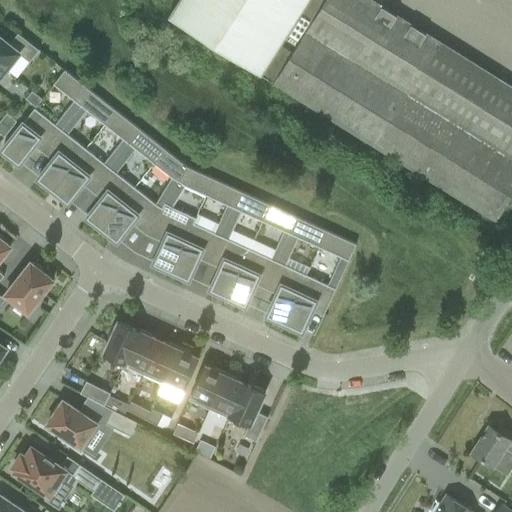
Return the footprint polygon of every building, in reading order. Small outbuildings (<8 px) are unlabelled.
[(309,0),(301,13),(279,0),(179,0),(169,18),(496,221),(511,196),(511,88),(368,0),(309,0)] [(0,65),(6,70),(19,54),(29,62),(39,50),(18,33),(9,44),(0,36),(0,65)] [(55,125),(34,108),(2,150),(4,152),(3,153),(14,162),(15,160),(19,163),(33,145),(43,152),(91,91),(65,70),(53,84),(74,101),(55,125)] [(36,107),(42,99),(32,91),(26,99),(36,107)] [(91,91),(43,152),(52,160),(38,178),(42,181),(40,183),(51,192),(86,149),(67,134),(86,110),(105,125),(116,111),(91,91)] [(104,163),(86,149),(51,192),(63,201),(64,199),(68,202),(82,184),(92,191),(140,130),(116,111),(105,125),(123,139),(104,163)] [(0,121),(10,129),(17,121),(7,113),(0,121)] [(10,129),(0,121),(0,133),(4,137),(10,129)] [(140,130),(92,191),(101,199),(87,217),(91,220),(89,222),(100,231),(135,187),(116,173),(135,149),(154,163),(165,149),(140,130)] [(156,204),(135,187),(100,231),(112,240),(113,238),(117,241),(131,223),(146,234),(187,167),(165,149),(154,163),(172,178),(156,204)] [(187,167),(146,234),(163,242),(153,263),(158,265),(157,267),(170,273),(195,218),(172,207),(185,186),(206,195),(213,179),(187,167)] [(195,218),(170,273),(183,279),(184,277),(188,279),(198,258),(209,263),(242,192),(213,179),(206,195),(227,205),(214,233),(194,223),(196,218),(195,218)] [(270,205),(242,192),(209,263),(220,268),(210,289),(215,291),(214,293),(227,299),(250,249),(228,239),(241,212),(262,221),(270,205)] [(271,259),(250,249),(227,299),(240,305),(241,303),(245,305),(255,284),(266,289),(298,218),(270,205),(262,221),(284,231),(271,259)] [(298,218),(266,289),(277,294),(267,315),(271,317),(270,319),(283,325),(306,275),(285,265),(298,238),(319,247),(327,231),(298,218)] [(306,275),(283,325),(296,331),(297,329),(302,331),(312,310),(323,315),(356,244),(327,231),(319,247),(341,257),(328,285),(306,275)] [(0,280),(4,275),(0,272),(0,259),(10,247),(4,241),(4,238),(0,234),(0,280)] [(53,280),(44,273),(44,269),(35,263),(32,263),(31,262),(5,294),(28,312),(53,280)] [(123,365),(139,329),(138,331),(118,322),(116,327),(113,326),(107,338),(110,339),(104,352),(124,361),(122,365),(123,365)] [(152,334),(139,329),(123,365),(143,374),(158,340),(151,337),(152,334)] [(158,340),(143,374),(162,383),(179,347),(167,341),(166,344),(158,340)] [(191,353),(179,347),(162,383),(183,393),(198,359),(190,355),(191,353)] [(209,409),(226,373),(213,367),(212,369),(204,366),(189,400),(209,409)] [(238,378),(226,373),(209,409),(229,418),(244,384),(237,381),(238,378)] [(80,393),(104,405),(109,396),(110,393),(86,381),(80,393)] [(252,387),(244,384),(229,418),(231,415),(249,423),(244,436),(256,441),(268,417),(256,412),(266,391),(253,385),(252,387)] [(109,396),(104,405),(113,410),(124,415),(126,410),(129,405),(109,396)] [(63,400),(62,401),(59,402),(53,410),(54,414),(47,424),(80,447),(97,423),(63,400)] [(145,420),(150,411),(130,401),(129,405),(126,410),(145,420)] [(145,420),(157,425),(162,414),(151,408),(150,411),(145,420)] [(113,410),(106,424),(130,436),(137,422),(124,415),(113,410)] [(511,435),(498,427),(496,430),(488,426),(471,452),(506,474),(511,463),(511,435)] [(189,428),(184,438),(193,443),(198,432),(189,428)] [(200,440),(195,452),(210,458),(215,447),(200,440)] [(239,444),(235,452),(245,457),(248,449),(239,444)] [(21,453),(12,467),(16,469),(14,472),(47,495),(44,499),(59,510),(62,505),(63,505),(65,502),(64,501),(72,488),(77,481),(93,492),(103,499),(112,487),(101,480),(79,465),(73,475),(60,466),(32,446),(25,456),(21,453)] [(0,511),(51,511),(46,508),(43,511),(26,511),(0,494),(0,511)] [(472,511),(462,505),(445,495),(434,511),(472,511)] [(511,511),(502,503),(494,511),(511,511)]
